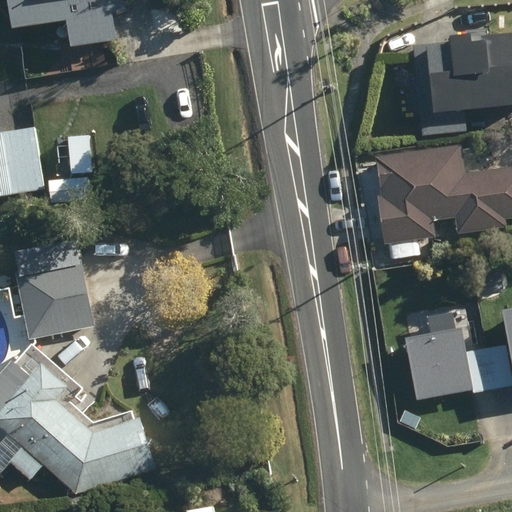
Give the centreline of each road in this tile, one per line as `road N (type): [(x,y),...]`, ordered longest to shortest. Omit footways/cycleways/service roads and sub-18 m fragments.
road 1 (tertiary): [(347,511),(273,0)]
road 2 (residential): [(511,490),(377,511)]
